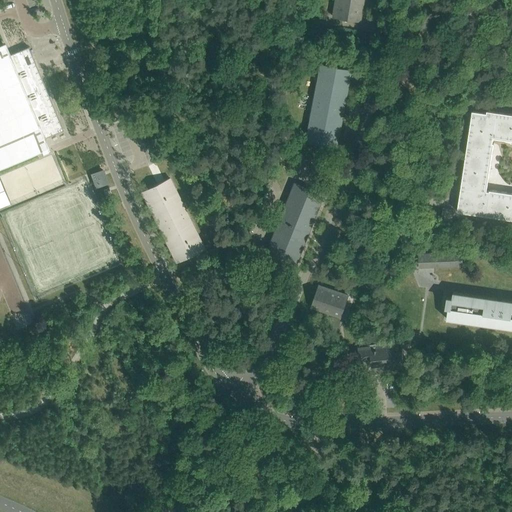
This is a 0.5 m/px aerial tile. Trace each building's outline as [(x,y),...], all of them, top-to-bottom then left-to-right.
[(336,0),(334,17),(358,21),(361,0),(336,0)] [(39,72),(38,70),(35,63),(34,60),(31,53),(30,50),(28,47),(9,55),(5,46),(0,47),(0,167),(36,152),(48,148),(44,138),(63,130),(39,72)] [(305,141),(336,147),(350,70),(320,65),(305,141)] [(110,99),(113,104),(121,101),(119,96),(110,99)] [(472,111),(457,211),(511,219),(511,114),(487,111),(487,113),(472,111)] [(91,175),(95,187),(101,185),(106,183),(104,176),(103,173),(102,170),(91,175)] [(141,192),(176,262),(204,248),(169,178),(141,192)] [(265,255),(294,267),(323,194),(294,183),(265,255)] [(112,197),(110,191),(109,188),(103,190),(107,199),(112,197)] [(261,202),(257,200),(251,216),(255,217),(261,202)] [(440,227),(451,229),(454,210),(443,208),(440,227)] [(463,265),(462,260),(462,253),(455,253),(455,252),(426,253),(426,248),(419,248),(420,267),(456,266),(456,265),(463,265)] [(329,314),(340,318),(341,316),(344,308),(348,310),(349,305),(346,303),(348,296),(318,286),(311,306),(330,313),(329,314)] [(447,319),(511,328),(511,300),(502,299),(502,301),(497,300),(497,298),(453,292),(452,298),(451,307),(449,306),(447,319)] [(259,327),(264,330),(270,321),(266,317),(259,327)] [(372,361),(372,369),(403,366),(402,344),(382,346),(382,344),(371,345),(371,347),(358,348),(360,362),(372,361)]
